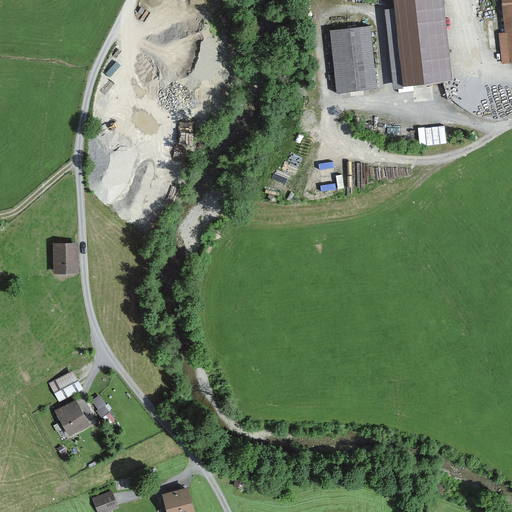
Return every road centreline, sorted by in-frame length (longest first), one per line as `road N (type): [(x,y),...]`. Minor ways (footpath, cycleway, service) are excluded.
road 1 (unclassified): [(229,511),(200,464),(99,348),(84,277),(81,130),(93,74),(132,0)]
road 2 (track): [(393,114),(378,25),(357,6),(325,10),(315,35),(327,98),(351,107)]
road 3 (track): [(351,107),(511,126)]
